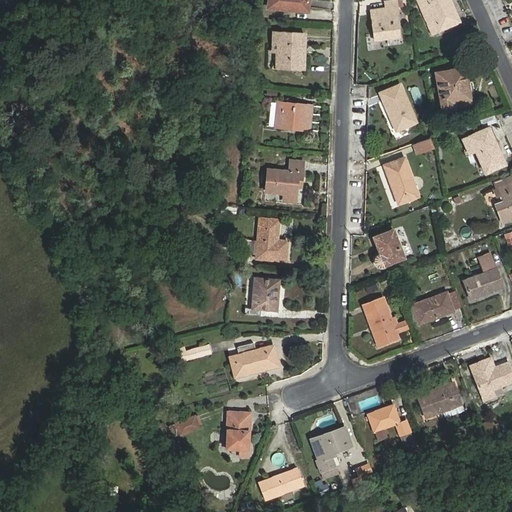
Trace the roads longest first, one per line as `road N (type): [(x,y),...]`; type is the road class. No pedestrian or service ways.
road 1 (residential): [(334,385),(346,0)]
road 2 (residential): [(511,324),(334,385)]
